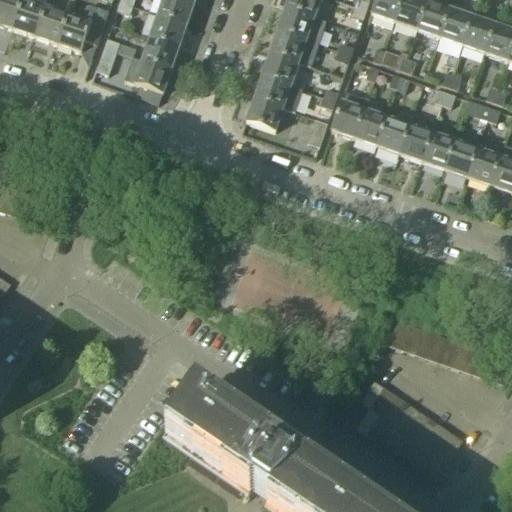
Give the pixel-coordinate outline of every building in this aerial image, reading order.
[(0,0),(0,29),(13,34),(23,4),(11,0),(0,0)] [(132,11),(135,3),(126,0),(121,0),(119,7),(132,11)] [(186,30),(194,7),(172,0),(164,0),(157,20),(186,30)] [(314,24),(322,1),(319,0),(289,0),(285,13),(314,24)] [(394,27),(403,0),(377,0),(371,20),(394,27)] [(417,35),(427,6),(409,0),(403,0),(394,27),(417,35)] [(366,16),(369,7),(356,3),(353,12),(366,16)] [(35,42),(46,12),(23,4),(13,34),(35,42)] [(439,43),(450,14),(427,6),(417,35),(439,43)] [(129,19),(132,11),(119,7),(116,15),(129,19)] [(96,51),(108,16),(90,10),(89,10),(88,10),(87,10),(86,11),(85,12),(81,24),(68,20),(58,50),(81,58),(85,47),(96,51)] [(58,50),(68,20),(46,12),(35,42),(58,50)] [(363,23),(366,16),(353,12),(351,19),(363,23)] [(318,50),(325,28),(314,24),(285,13),(277,36),(318,50)] [(462,51),(472,22),(450,14),(439,43),(462,51)] [(178,53),(186,30),(157,20),(149,43),(178,53)] [(485,59),(495,30),(472,22),(462,51),(485,59)] [(508,67),(511,54),(511,35),(495,30),(485,59),(508,67)] [(310,73),(318,50),(277,36),(269,59),(298,69),(310,73)] [(170,76),(178,53),(149,43),(141,66),(170,76)] [(116,57),(119,48),(106,44),(103,53),(116,57)] [(350,62),(353,53),(341,48),(338,57),(350,62)] [(380,67),(384,55),(376,52),(372,65),(380,67)] [(108,80),(113,66),(125,70),(128,61),(116,57),(103,53),(96,75),(108,80)] [(348,69),(350,62),(338,57),(335,65),(348,69)] [(291,92),(298,69),(269,59),(261,82),(291,92)] [(403,75),(407,63),(399,60),(394,72),(403,75)] [(411,78),(415,66),(407,63),(403,75),(411,78)] [(162,99),(170,76),(141,66),(133,89),(162,99)] [(374,86),(378,75),(369,72),(365,83),(374,86)] [(448,91),(452,78),(444,75),(440,88),(448,91)] [(456,94),(461,81),(452,78),(448,91),(456,94)] [(396,94),(400,82),(392,79),(388,91),(396,94)] [(283,114),(291,92),(261,82),(254,104),(283,114)] [(404,97),(408,85),(400,82),(396,94),(404,97)] [(488,94),(485,104),(494,107),(498,94),(490,91),(488,94)] [(335,107),(338,98),(325,94),(322,103),(335,107)] [(502,110),(506,97),(498,94),(494,107),(502,110)] [(441,110),(446,98),(437,95),(433,107),(441,110)] [(354,144),(364,115),(367,104),(344,96),(331,136),(354,144)] [(450,112),(454,101),(446,98),(441,110),(450,112)] [(332,114),(335,107),(322,103),(319,110),(332,114)] [(275,137),(283,114),(254,104),(246,127),(275,137)] [(376,152),(386,123),(372,118),(376,107),(367,104),(364,115),(354,144),(376,152)] [(487,125),(491,114),(483,111),(479,122),(487,125)] [(495,128),(499,116),(491,114),(487,125),(495,128)] [(422,167),(432,138),(417,133),(421,122),(413,120),(409,130),(399,159),(422,167)] [(399,159),(409,130),(386,123),(376,152),(399,159)] [(312,133),(307,148),(318,152),(326,129),(314,125),(312,133)] [(445,175),(455,146),(432,138),(422,167),(445,175)] [(467,183),(477,154),(455,146),(445,175),(467,183)] [(511,198),(511,153),(504,150),(500,162),(490,191),(511,198)] [(490,191),(500,162),(477,154),(467,183),(490,191)] [(0,216),(4,218),(13,194),(2,190),(0,195),(0,216)] [(16,222),(24,198),(13,194),(4,218),(16,222)] [(27,226),(35,201),(24,198),(16,222),(27,226)] [(38,230),(47,205),(35,201),(27,226),(38,230)] [(50,234),(58,209),(47,205),(38,230),(50,234)] [(0,303),(10,289),(0,282),(0,303)] [(403,356),(412,331),(399,327),(384,349),(403,356)] [(415,360),(423,335),(412,331),(403,356),(415,360)] [(426,363),(434,339),(423,335),(415,360),(426,363)] [(437,367),(445,343),(434,339),(426,363),(437,367)] [(448,371),(457,347),(445,343),(437,367),(448,371)] [(459,375),(468,350),(457,347),(448,371),(459,375)] [(471,379),(479,354),(468,350),(459,375),(471,379)] [(481,382),(490,358),(479,354),(471,379),(481,382)] [(493,386),(501,362),(490,358),(481,382),(493,386)] [(505,390),(511,369),(511,365),(501,362),(493,386),(505,390)] [(360,406),(374,386),(364,379),(350,400),(360,406)] [(370,413),(384,392),(374,386),(360,406),(370,413)] [(379,420),(394,399),(384,392),(370,413),(379,420)] [(372,511),(327,481),(299,462),(300,460),(286,450),(284,452),(196,393),(163,442),(267,511),(372,511)] [(389,426),(403,405),(394,399),(379,420),(389,426)] [(346,427),(360,406),(350,400),(336,421),(346,427)] [(398,433),(413,412),(403,405),(389,426),(398,433)] [(355,434),(370,413),(360,406),(346,427),(355,434)] [(409,440),(423,418),(413,412),(398,433),(409,440)] [(365,441),(379,420),(370,413),(355,434),(365,441)] [(418,446),(433,425),(423,418),(409,440),(418,446)] [(375,447),(389,426),(379,420),(365,441),(375,447)] [(428,453),(442,432),(433,425),(418,446),(428,453)] [(384,453),(398,433),(389,426),(375,447),(384,453)] [(438,459),(452,438),(442,432),(428,453),(438,459)] [(395,460),(409,440),(398,433),(384,453),(395,460)] [(448,467),(463,445),(452,438),(438,459),(448,467)] [(404,467),(418,446),(409,440),(395,460),(404,467)] [(414,473),(428,453),(418,446),(404,467),(414,473)] [(424,480),(438,459),(428,453),(414,473),(424,480)] [(434,487),(448,467),(438,459),(424,480),(434,487)]
